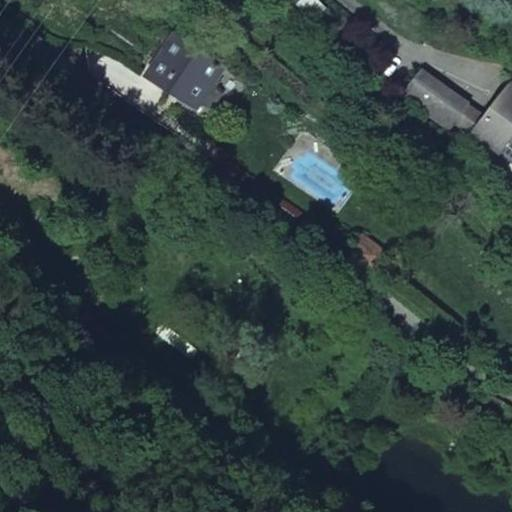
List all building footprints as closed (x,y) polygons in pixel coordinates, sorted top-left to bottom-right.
[(149,78),(198,109),(202,102),(210,90),(224,68),(175,37),(149,78)] [(469,106),(425,74),(409,97),(454,129),(469,106)] [(477,137),(511,160),(511,87),(477,137)] [(210,90),(202,102),(213,109),(221,97),(210,90)] [(389,204),(382,214),(400,227),(407,216),(389,204)] [(364,240),(355,252),(391,280),(401,268),(364,240)]
